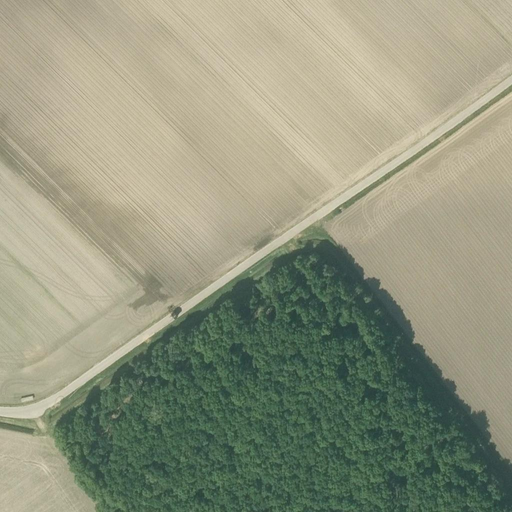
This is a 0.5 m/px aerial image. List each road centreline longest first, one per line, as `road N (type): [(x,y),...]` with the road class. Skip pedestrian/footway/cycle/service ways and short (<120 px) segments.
road 1 (track): [(511,78),(32,413),(0,412)]
road 2 (track): [(511,495),(330,258),(306,250)]
